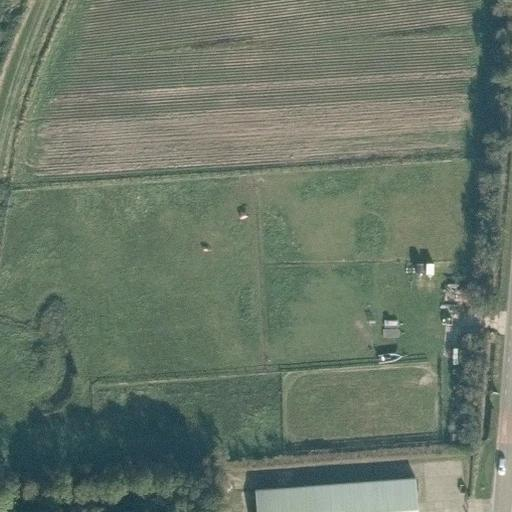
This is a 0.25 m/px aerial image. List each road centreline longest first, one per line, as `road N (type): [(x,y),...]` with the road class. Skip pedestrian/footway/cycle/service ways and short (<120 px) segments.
road 1 (unclassified): [(0,146),(49,0)]
road 2 (tertiary): [(502,511),(511,390)]
